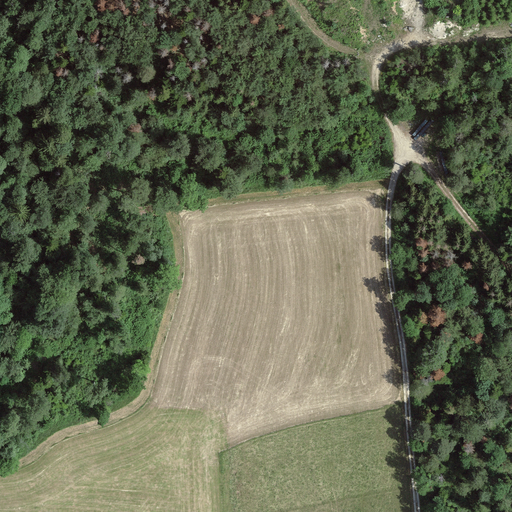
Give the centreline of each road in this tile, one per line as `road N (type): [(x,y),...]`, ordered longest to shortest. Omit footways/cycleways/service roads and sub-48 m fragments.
road 1 (track): [(511,252),(418,133),(402,124),(384,241),(417,511)]
road 2 (track): [(402,124),(379,99),(379,55),(400,42),(511,35)]
